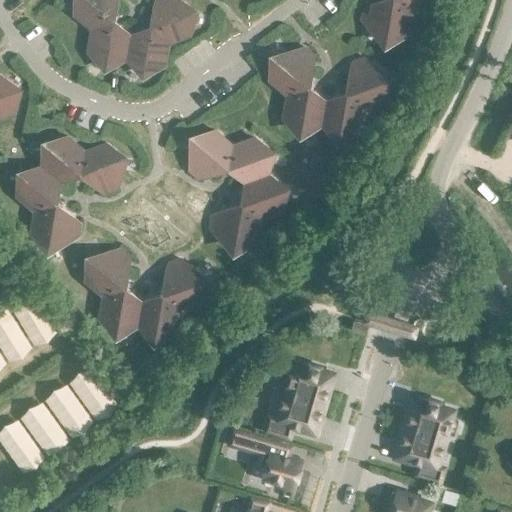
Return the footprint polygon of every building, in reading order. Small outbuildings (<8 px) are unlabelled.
[(91,28),(113,20),(117,0),(76,0),(74,14),(91,28)] [(150,27),(169,42),(190,35),(194,12),(179,0),(154,0),(155,0),(156,4),(154,5),(150,27)] [(411,11),(398,0),(379,0),(372,3),(370,14),(362,13),(361,19),(365,23),(368,24),(368,26),(385,41),(407,33),(411,11)] [(398,0),(411,11),(432,3),(432,0),(398,0)] [(130,34),(113,20),(91,28),(87,50),(105,65),(126,58),(130,34)] [(165,64),(169,42),(150,27),(130,34),(126,58),(143,72),(165,64)] [(287,94),(309,86),(313,64),(311,62),(314,59),(314,54),(305,46),(300,47),(297,50),(295,49),(274,57),(269,80),(287,94)] [(350,70),(346,92),(364,108),(385,100),(389,77),(372,62),(369,63),(368,59),(363,57),(352,61),(351,66),(352,69),(350,70)] [(0,117),(13,112),(17,90),(0,75),(0,117)] [(326,100),(309,86),(287,94),(283,116),(301,131),(321,124),(326,100)] [(364,108),(346,92),(326,100),(321,124),(339,138),(360,130),(364,108)] [(228,168),(233,144),(215,130),(194,138),(190,161),(192,162),(189,165),(189,170),(198,178),(203,177),(206,174),(207,175),(228,168)] [(46,143),(42,165),(60,181),(81,173),(85,150),(67,135),(46,143)] [(254,136),(233,144),(228,168),(245,182),(268,173),(271,151),(254,136)] [(85,150),(81,173),(98,188),(100,187),(101,191),(106,193),(117,189),(119,184),(117,181),(120,180),(123,157),(106,142),(85,150)] [(17,196),(34,210),(57,202),(60,181),(42,165),(21,173),(17,196)] [(285,188),(268,173),(245,182),(241,203),(260,218),(281,211),(285,188)] [(57,202),(34,210),(30,232),(48,247),(70,239),(70,237),(74,238),(79,235),(81,223),(77,219),(73,219),(74,216),(57,202)] [(260,218),(241,203),(220,210),(220,213),(216,212),(211,215),(209,226),(213,230),(217,231),(216,233),(234,248),(256,240),(260,218)] [(103,295),(125,287),(129,265),(127,263),(130,260),(130,255),(121,247),(116,248),(113,251),(111,250),(89,258),(85,281),(103,295)] [(166,271),(162,293),(180,309),(201,301),(205,278),(188,263),(185,264),(184,260),(179,258),(168,262),(167,267),(168,270),(166,271)] [(142,300),(125,287),(103,295),(99,317),(117,332),(138,324),(142,300)] [(180,309),(162,293),(142,300),(138,324),(155,339),(176,331),(180,309)] [(283,368),(279,383),(287,385),(284,396),(321,407),(326,388),(328,389),(332,374),(317,369),(318,367),(309,365),(308,368),(293,364),(291,370),(283,368)] [(321,407),(284,396),(277,418),(269,415),(265,429),(289,436),(293,425),(315,431),(319,416),(318,416),(321,407)] [(405,431),(443,442),(446,431),(453,434),(458,419),(450,417),(452,410),(437,406),(438,402),(429,400),(428,402),(414,398),(409,413),(411,413),(405,431)] [(436,464),(443,442),(405,431),(402,441),(401,440),(397,455),(419,462),(416,473),(440,480),(444,466),(436,464)] [(280,480),(279,484),(293,488),(301,462),(287,457),(290,446),(266,439),(258,465),(266,467),(264,475),(280,480)] [(397,489),(390,511),(429,511),(432,502),(416,497),(416,495),(397,489)]
